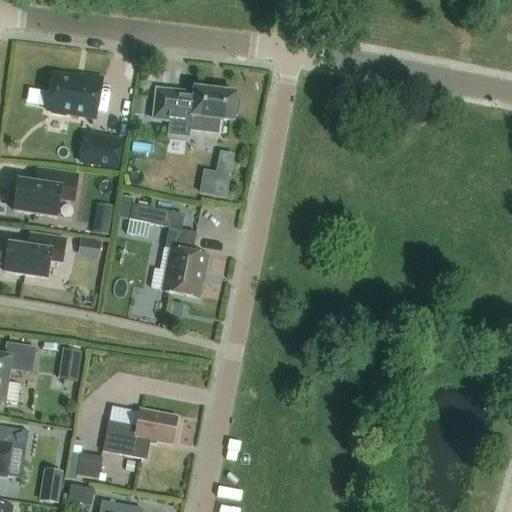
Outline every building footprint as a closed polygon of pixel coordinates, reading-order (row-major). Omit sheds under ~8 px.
[(68,115),(96,120),(103,80),(83,77),(83,81),(54,76),(48,111),(50,112),(52,114),(66,117),(68,115)] [(194,94),(156,90),(152,120),(191,125),(190,133),(219,136),(221,121),(233,123),(234,117),(238,118),(240,101),(236,101),(236,95),(195,90),(194,94)] [(79,164),(118,171),(124,140),(85,133),(79,164)] [(36,186),(19,183),(14,213),(57,219),(59,201),(74,203),(78,177),(38,171),(36,186)] [(131,221),(134,206),(135,201),(124,199),(120,219),(131,221)] [(131,221),(149,225),(152,209),(134,206),(131,221)] [(96,219),(94,233),(108,235),(110,221),(96,219)] [(165,293),(197,300),(202,273),(206,274),(209,257),(193,254),(197,235),(169,229),(165,250),(173,252),(165,293)] [(66,241),(31,236),(29,249),(9,246),(5,274),(47,280),(50,263),(62,264),(66,241)] [(81,243),(80,254),(99,257),(100,246),(81,243)] [(172,303),(168,323),(180,325),(184,306),(172,303)] [(64,351),(60,381),(79,384),(82,354),(80,353),(81,347),(69,345),(68,352),(64,351)] [(0,403),(3,404),(7,381),(9,382),(10,370),(32,374),(35,350),(8,346),(6,360),(0,359),(0,403)] [(178,420),(140,413),(137,428),(109,422),(102,453),(147,462),(151,441),(173,445),(178,420)] [(0,436),(0,476),(6,478),(11,447),(26,449),(29,433),(1,429),(0,436)] [(103,460),(81,455),(77,477),(99,481),(103,460)] [(69,503),(92,507),(95,491),(72,487),(69,503)] [(135,511),(136,509),(102,503),(100,511),(135,511)]
